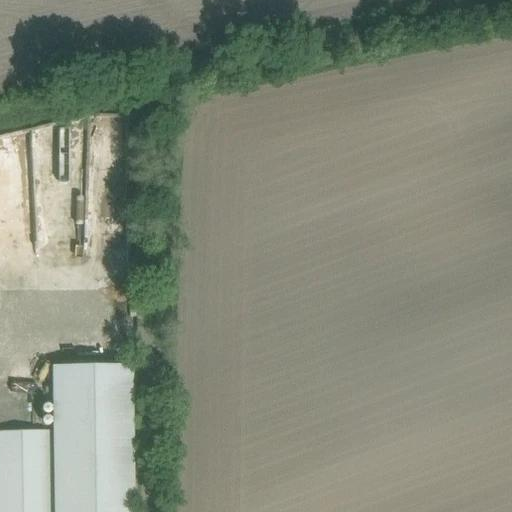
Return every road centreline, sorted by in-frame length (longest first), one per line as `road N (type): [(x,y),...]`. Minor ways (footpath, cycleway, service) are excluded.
road 1 (track): [(511,10),(207,67),(170,92),(155,320)]
road 2 (unclassified): [(148,511),(155,320)]
